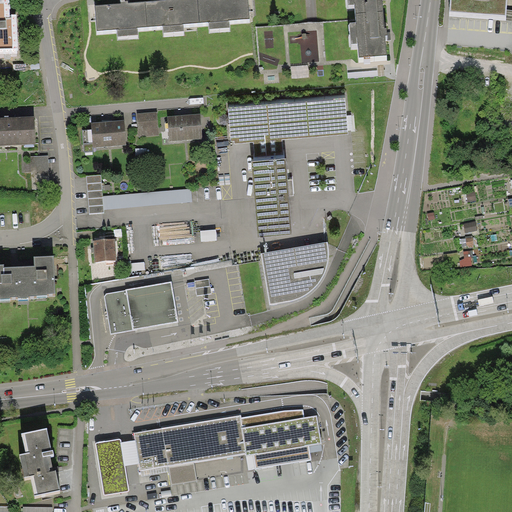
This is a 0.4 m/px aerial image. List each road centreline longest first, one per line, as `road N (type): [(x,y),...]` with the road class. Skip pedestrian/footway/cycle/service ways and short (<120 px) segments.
road 1 (residential): [(41,0),(66,206),(32,234),(0,237)]
road 2 (primary): [(376,324),(199,358),(116,385)]
road 3 (tertiary): [(430,0),(405,194)]
road 4 (primary): [(116,385),(280,366)]
road 5 (unknown): [(56,114),(198,109)]
road 6 (tertiary): [(405,194),(376,324)]
road 7 (tertiary): [(399,318),(405,194)]
